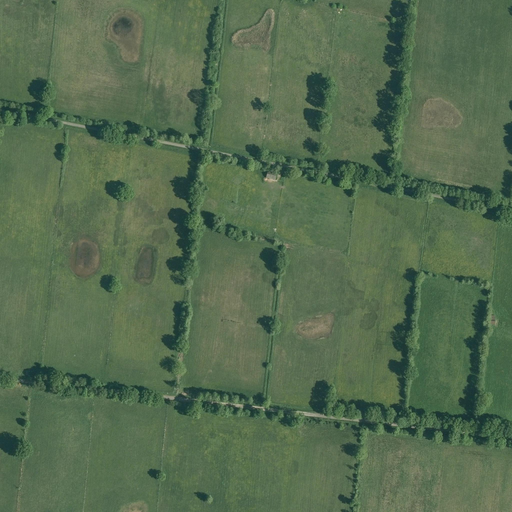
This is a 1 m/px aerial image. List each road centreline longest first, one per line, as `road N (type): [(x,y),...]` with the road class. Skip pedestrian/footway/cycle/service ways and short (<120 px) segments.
road 1 (track): [(511,210),(0,110)]
road 2 (track): [(511,439),(0,378)]
